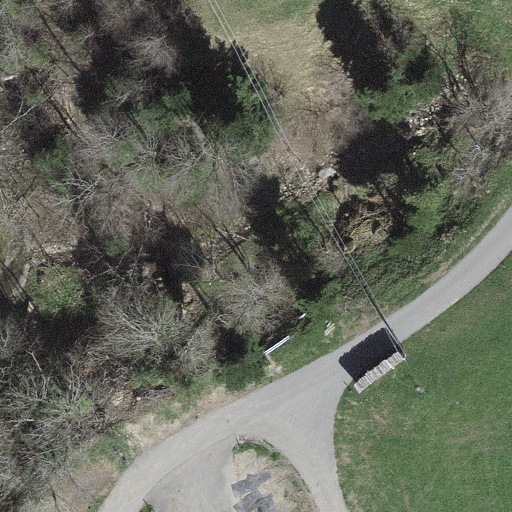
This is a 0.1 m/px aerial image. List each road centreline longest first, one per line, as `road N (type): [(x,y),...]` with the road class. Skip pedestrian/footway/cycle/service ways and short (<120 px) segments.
road 1 (unclassified): [(511,219),(269,391),(128,469),(112,511)]
road 2 (track): [(367,511),(297,372)]
